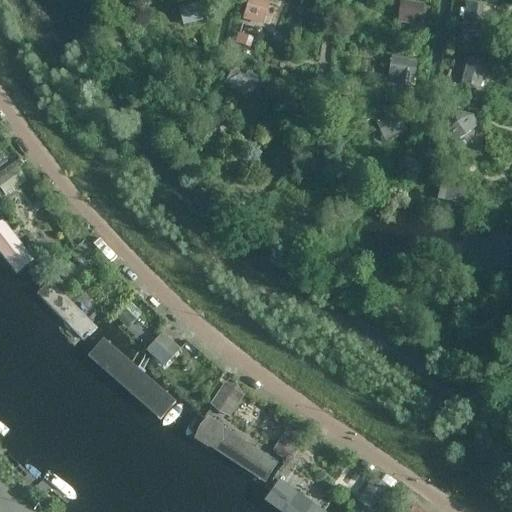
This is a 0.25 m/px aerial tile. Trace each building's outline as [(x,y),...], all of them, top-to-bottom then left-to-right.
[(195,28),(197,1),(182,0),(175,0),(173,26),(195,28)] [(272,5),(255,0),(243,0),(237,20),(264,29),(272,5)] [(416,1),(407,0),(382,0),(380,18),(413,23),(416,1)] [(461,40),(480,42),(483,4),(464,2),(461,40)] [(419,61),(393,57),(390,83),(415,87),(419,61)] [(486,63),(463,63),(463,89),(486,89),(486,63)] [(234,70),(225,84),(244,96),(255,93),(264,80),(251,71),(246,78),(234,70)] [(374,141),(395,117),(377,102),(357,126),(374,141)] [(470,113),(441,111),(440,137),(469,138),(470,113)] [(3,224),(0,226),(0,253),(17,275),(33,262),(3,224)] [(101,327),(55,283),(44,295),(90,338),(101,327)] [(161,365),(176,349),(166,339),(151,355),(161,365)] [(194,421),(194,418),(194,417),(193,415),(193,414),(192,413),(191,411),(189,410),(155,381),(126,357),(112,346),(110,345),(109,344),(107,344),(105,344),(104,345),(102,346),(100,349),(99,350),(99,352),(99,354),(100,357),(105,363),(125,380),(178,424),(180,425),(181,426),(183,427),(186,427),(189,426),(192,425),(193,424),(194,421)] [(214,409),(236,416),(246,388),(224,380),(214,409)] [(222,429),(208,420),(195,440),(208,448),(211,445),(266,481),(275,468),(220,431),(222,429)] [(378,477),(357,506),(366,511),(374,511),(392,487),(378,477)] [(317,511),(279,483),(266,500),(282,511),(317,511)]
